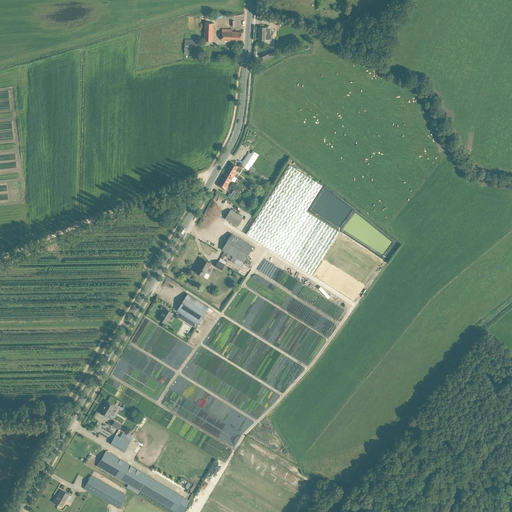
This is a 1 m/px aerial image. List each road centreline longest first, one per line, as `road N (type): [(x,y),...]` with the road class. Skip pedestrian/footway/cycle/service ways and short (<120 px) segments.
road 1 (tertiary): [(18,511),(232,142),(251,0)]
road 2 (track): [(0,257),(200,175),(211,178)]
